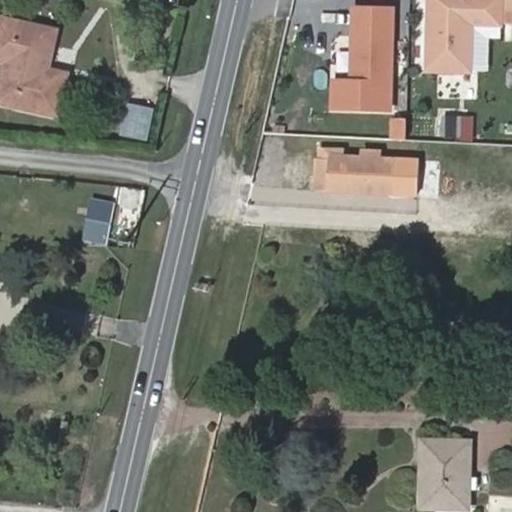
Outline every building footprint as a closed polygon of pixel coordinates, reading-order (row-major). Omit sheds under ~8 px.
[(429,0),(428,69),(472,70),(473,23),(503,24),(503,0),(429,0)] [(59,31),(0,17),(0,57),(9,60),(0,97),(0,100),(59,114),(69,72),(50,68),(59,31)] [(148,140),(152,106),(123,102),(118,136),(148,140)] [(419,191),(420,162),(396,161),(396,158),(382,157),(382,151),(364,150),(364,157),(343,156),(321,155),(321,158),(317,158),(316,186),(332,187),(332,189),(394,192),(394,190),(419,191)] [(137,211),(139,189),(118,188),(116,209),(137,211)] [(470,510),(472,441),(425,439),(424,466),(437,467),(437,497),(460,497),(459,509),(470,510)] [(437,497),(437,467),(424,466),(423,508),(459,509),(460,497),(437,497)]
